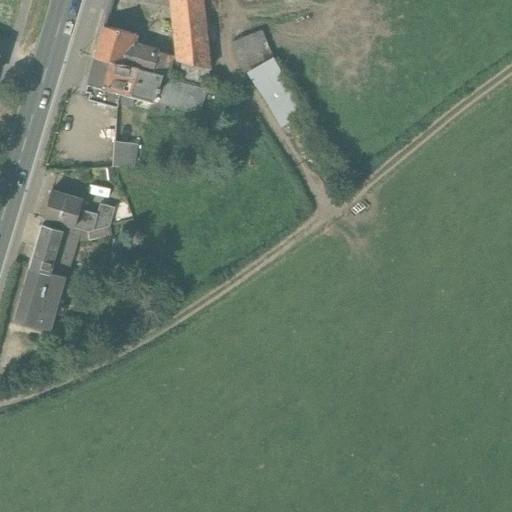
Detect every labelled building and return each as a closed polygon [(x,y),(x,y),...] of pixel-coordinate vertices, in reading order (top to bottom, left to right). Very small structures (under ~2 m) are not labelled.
[(201,0),(171,0),(172,8),(173,18),(178,59),(178,62),(209,70),(201,0)] [(172,8),(162,6),(164,19),(173,18),(172,8)] [(135,36),(103,27),(94,59),(121,66),(121,65),(158,75),(158,74),(161,75),(166,77),(167,75),(172,57),(172,56),(133,46),(135,36)] [(259,28),(232,40),(272,128),(300,115),(259,28)] [(209,70),(178,62),(178,59),(172,57),(167,75),(205,85),(209,70)] [(94,59),(87,84),(87,85),(85,92),(89,93),(88,100),(117,109),(119,104),(131,107),(134,97),(152,102),(150,112),(162,115),(164,105),(198,115),(206,93),(165,82),(162,93),(158,92),(159,89),(157,88),(161,75),(158,74),(158,75),(121,65),(121,66),(94,59)] [(139,142),(142,120),(115,118),(112,139),(139,142)] [(113,142),(98,141),(98,161),(102,161),(102,164),(113,164),(113,142)] [(128,142),(118,142),(117,161),(128,161),(128,142)] [(66,197),(51,192),(43,220),(61,225),(72,228),(77,210),(80,201),(75,199),(77,194),(67,191),(66,197)] [(115,208),(101,204),(97,215),(92,231),(110,226),(115,208)] [(97,215),(77,210),(72,228),(76,229),(88,232),(92,231),(97,215)] [(72,228),(61,225),(60,231),(74,235),(76,229),(72,228)] [(42,226),(29,269),(49,274),(56,250),(69,253),(74,235),(60,231),(42,226)] [(56,250),(49,274),(62,278),(69,253),(56,250)] [(49,274),(29,269),(14,321),(49,331),(64,278),(62,278),(49,274)]
